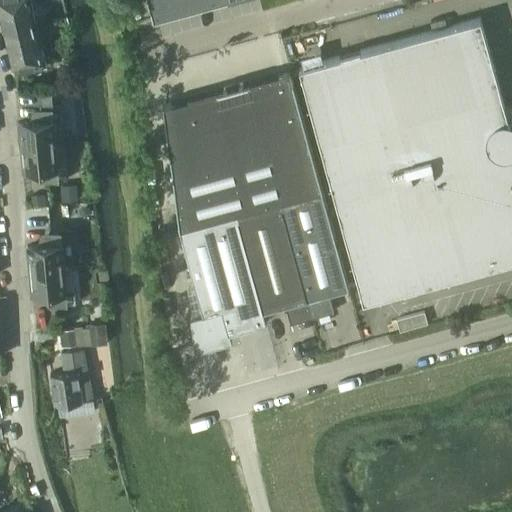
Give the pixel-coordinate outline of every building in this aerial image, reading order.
[(31,0),(0,0),(0,10),(0,11),(32,3),(31,0)] [(148,0),(153,18),(216,0),(148,0)] [(0,11),(5,30),(37,22),(32,3),(0,11)] [(363,299),(415,285),(511,258),(511,140),(508,126),(511,115),(511,106),(504,105),(480,17),(299,66),(363,299)] [(5,30),(9,50),(41,41),(37,22),(5,30)] [(14,70),(42,63),(46,62),(41,41),(9,50),(14,70)] [(179,226),(235,211),(279,199),(322,187),(289,69),(163,104),(179,226)] [(51,90),(41,91),(42,103),(52,102),(51,90)] [(42,106),(43,118),(53,117),(53,118),(62,118),(61,104),(42,106)] [(55,142),(53,118),(53,117),(43,118),(18,120),(20,145),(55,142)] [(55,142),(20,145),(22,170),(47,167),(57,167),(57,165),(55,142)] [(47,167),(48,179),(67,178),(66,165),(57,165),(57,167),(47,167)] [(75,184),(60,185),(62,200),(77,199),(75,184)] [(279,199),(311,315),(333,310),(328,290),(348,285),(322,187),(279,199)] [(43,195),(31,196),(32,204),(44,203),(43,195)] [(290,321),(311,315),(279,199),(235,211),(262,308),(263,308),(285,302),(290,321)] [(266,320),(263,308),(262,308),(235,211),(179,226),(202,311),(190,314),(194,345),(194,347),(231,337),(229,330),(266,320)] [(51,230),(52,242),(62,241),(62,242),(71,242),(69,228),(51,230)] [(64,266),(62,242),(62,241),(52,242),(27,244),(29,269),(64,266)] [(64,266),(29,269),(31,294),(56,292),(66,291),(66,289),(64,266)] [(75,289),(66,289),(66,291),(56,292),(57,304),(76,302),(75,289)] [(103,324),(88,325),(89,344),(104,343),(103,324)] [(54,403),(92,397),(83,348),(59,351),(63,371),(50,373),(54,403)] [(21,510),(18,502),(0,509),(0,511),(30,511),(28,507),(21,510)]
